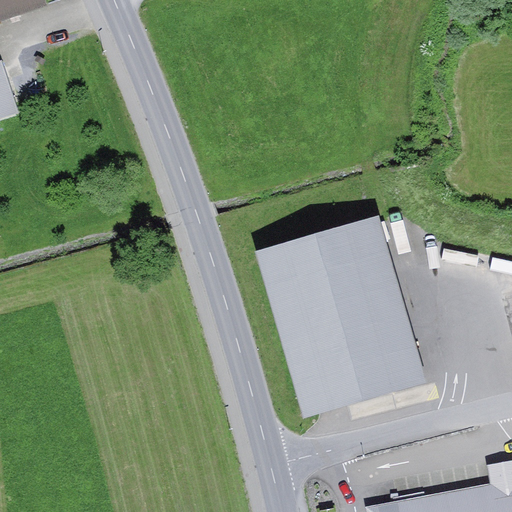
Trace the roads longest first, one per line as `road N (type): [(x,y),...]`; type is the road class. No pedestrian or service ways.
road 1 (primary): [(113,0),(181,169),(270,463)]
road 2 (unclassified): [(270,463),(511,404)]
